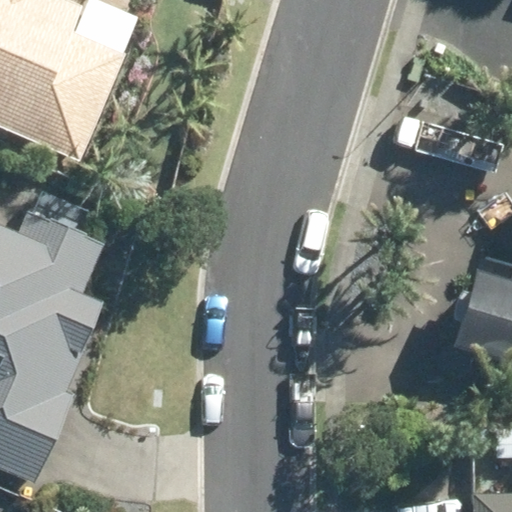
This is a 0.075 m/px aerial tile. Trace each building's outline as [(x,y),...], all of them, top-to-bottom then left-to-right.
[(0,0),(0,132),(78,165),(123,57),(71,36),(81,12),(52,0),(0,0)] [(0,472),(31,486),(70,397),(64,394),(82,356),(73,351),(94,304),(77,296),(98,246),(21,213),(11,235),(0,229),(0,472)] [(468,274),(448,344),(500,359),(495,375),(511,380),(511,255),(504,283),(468,274)] [(491,459),(511,459),(511,430),(492,431),(491,459)] [(469,511),(511,511),(511,497),(469,499),(469,511)]
